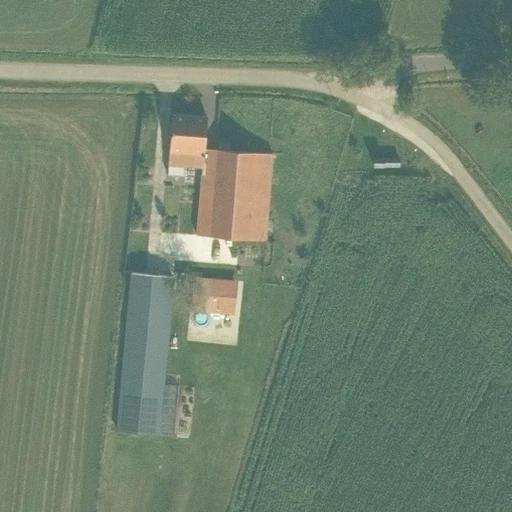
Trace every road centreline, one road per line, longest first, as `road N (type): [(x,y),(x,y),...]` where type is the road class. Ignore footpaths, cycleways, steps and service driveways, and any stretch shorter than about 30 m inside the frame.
road 1 (unclassified): [(345,94),(277,78),(0,68)]
road 2 (unclassified): [(511,59),(417,65),(345,94)]
road 3 (unclassified): [(511,243),(456,170),(401,120)]
